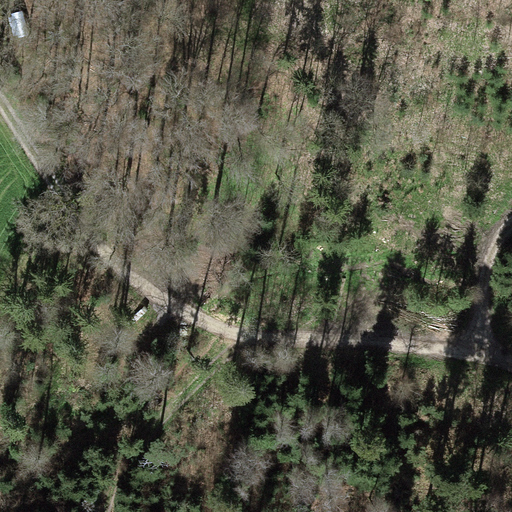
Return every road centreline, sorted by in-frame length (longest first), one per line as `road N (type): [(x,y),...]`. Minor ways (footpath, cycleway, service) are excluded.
road 1 (track): [(111,511),(115,470),(241,337),(483,348)]
road 2 (track): [(241,337),(82,245),(0,102)]
road 3 (track): [(511,224),(486,276),(481,312),(483,348),(511,364)]
